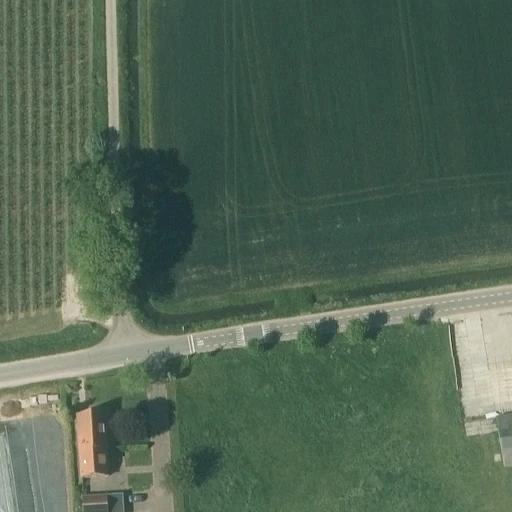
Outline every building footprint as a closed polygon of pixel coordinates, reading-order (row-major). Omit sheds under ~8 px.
[(490,398),(511,395),(511,363),(486,367),(490,398)] [(88,416),(77,417),(79,454),(80,454),(82,481),(102,480),(106,480),(104,453),(106,453),(107,453),(105,415),(103,415),(99,411),(91,412),(88,416)] [(504,470),(511,468),(511,416),(496,419),(504,470)] [(124,511),(139,511),(139,494),(124,495),(124,511)] [(82,511),(106,511),(106,498),(82,500),(82,511)]
